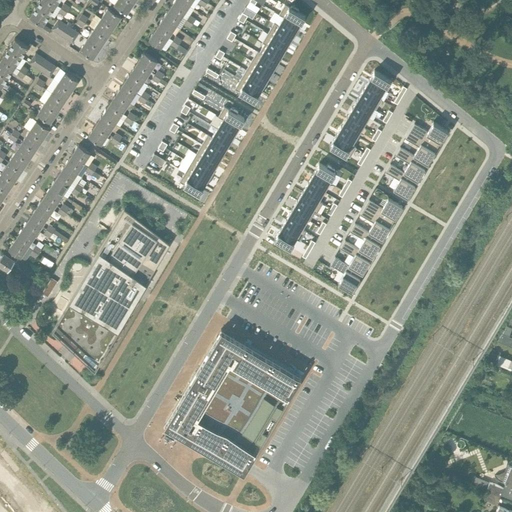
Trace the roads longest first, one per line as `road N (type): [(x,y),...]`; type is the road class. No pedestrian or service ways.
road 1 (residential): [(132,438),(369,43)]
road 2 (residential): [(369,43),(494,148),(379,352)]
road 3 (residential): [(0,230),(100,79)]
road 4 (residential): [(132,438),(0,314)]
road 5 (residential): [(95,502),(0,412)]
road 6 (residential): [(132,438),(225,511)]
